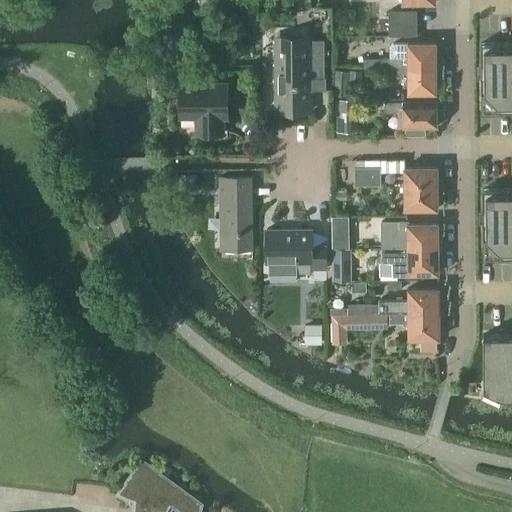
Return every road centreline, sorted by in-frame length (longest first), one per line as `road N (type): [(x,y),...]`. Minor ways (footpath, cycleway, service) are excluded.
road 1 (residential): [(297,162),(330,149),(463,148)]
road 2 (residential): [(464,294),(463,148)]
road 3 (residential): [(463,148),(462,3)]
